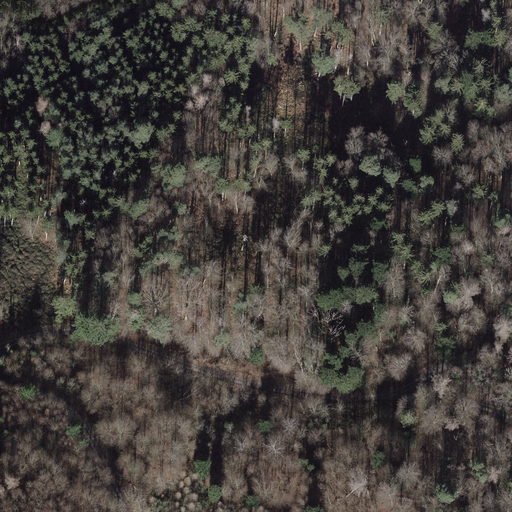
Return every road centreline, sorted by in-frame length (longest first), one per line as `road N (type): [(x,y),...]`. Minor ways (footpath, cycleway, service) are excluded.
road 1 (track): [(511,355),(441,360),(402,392),(304,392),(78,330),(0,344)]
road 2 (track): [(125,511),(87,424),(52,393),(0,387)]
